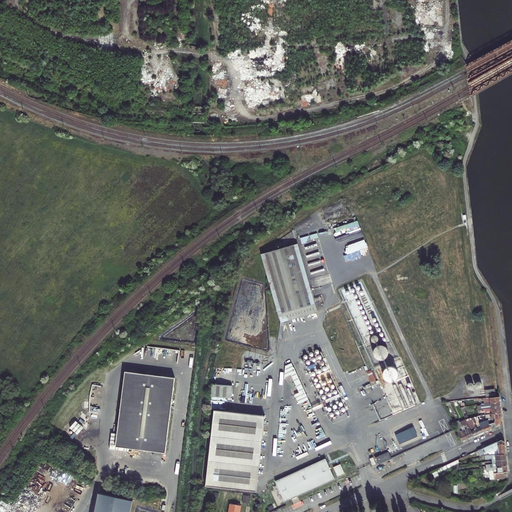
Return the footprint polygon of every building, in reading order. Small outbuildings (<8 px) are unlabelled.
[(259,254),(278,314),(314,302),(294,243),(259,254)] [(314,302),(278,314),(280,320),(315,307),(314,302)] [(388,354),(388,353),(388,351),(388,350),(387,348),(386,347),(385,346),(384,346),(382,345),(381,345),(379,345),(378,346),(377,346),(375,347),(374,348),(374,350),(373,351),(373,353),(373,354),(374,356),(374,357),(375,358),(376,359),(378,360),(379,360),(381,360),(382,360),(384,360),(385,359),(386,358),(387,357),(388,356),(388,354)] [(398,376),(398,374),(398,373),(397,371),(397,370),(396,369),(395,368),(393,367),(392,367),(390,367),(389,367),(387,367),(386,368),(385,369),(384,370),(383,371),(383,373),(383,374),(383,376),(383,377),(384,378),(385,380),(386,381),(387,381),(389,382),(390,382),(392,382),(393,381),(394,381),(396,380),(397,379),(397,377),(398,376)] [(175,378),(125,371),(116,446),(165,452),(175,378)] [(213,395),(233,397),(235,384),(218,382),(214,382),(213,395)] [(308,399),(303,401),(306,408),(305,409),(308,416),(309,416),(312,423),(317,420),(308,399)] [(467,418),(464,406),(456,408),(459,419),(467,418)] [(207,486),(258,492),(260,474),(262,449),(265,424),(266,417),(216,411),(207,486)] [(494,422),(490,423),(492,428),(501,424),(502,422),(502,417),(493,418),(494,422)] [(461,422),(461,423),(462,425),(468,439),(474,436),(470,427),(470,426),(467,420),(461,422)] [(489,420),(480,423),(484,432),(492,428),(490,423),(489,420)] [(462,442),(468,439),(462,425),(461,423),(461,422),(460,422),(457,424),(456,422),(453,424),(456,430),(462,442)] [(484,432),(480,423),(480,422),(474,424),(479,434),(484,432)] [(470,426),(470,427),(474,436),(479,434),(474,424),(470,426)] [(498,441),(499,448),(500,453),(500,454),(506,454),(505,442),(502,440),(498,441)] [(498,441),(478,451),(480,456),(496,449),(499,448),(498,441)] [(378,465),(391,459),(389,453),(376,459),(378,465)] [(326,459),(276,482),(285,503),(336,480),(328,463),(326,459)] [(507,459),(493,461),(493,464),(486,465),(487,468),(508,465),(507,459)] [(345,474),(341,465),(334,468),(338,477),(345,474)] [(508,465),(487,468),(487,472),(490,471),(490,474),(505,472),(508,471),(508,465)] [(99,493),(94,511),(130,511),(133,500),(99,493)] [(240,511),(241,505),(231,503),(229,511),(240,511)]
